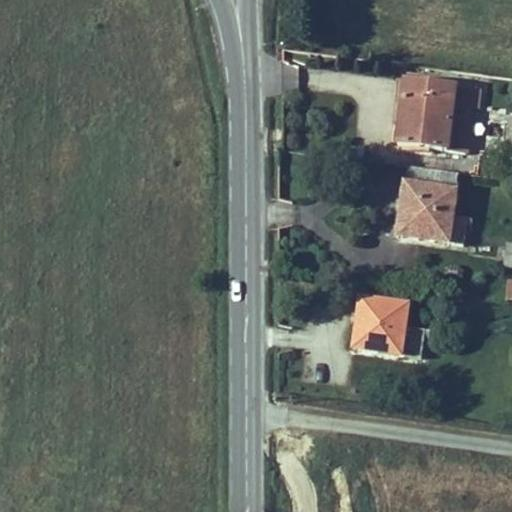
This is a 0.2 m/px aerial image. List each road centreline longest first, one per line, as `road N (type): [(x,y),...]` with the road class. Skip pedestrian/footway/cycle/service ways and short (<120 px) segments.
road 1 (primary): [(239,25),(247,511)]
road 2 (track): [(511,443),(246,412)]
